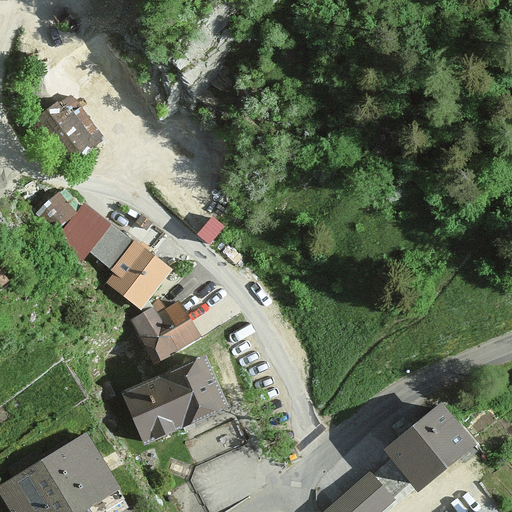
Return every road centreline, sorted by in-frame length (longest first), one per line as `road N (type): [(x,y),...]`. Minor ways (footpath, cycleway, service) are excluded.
road 1 (unknown): [(161,511),(87,380),(93,352),(126,314),(57,231),(64,225)]
road 2 (residential): [(283,490),(402,387),(511,339)]
